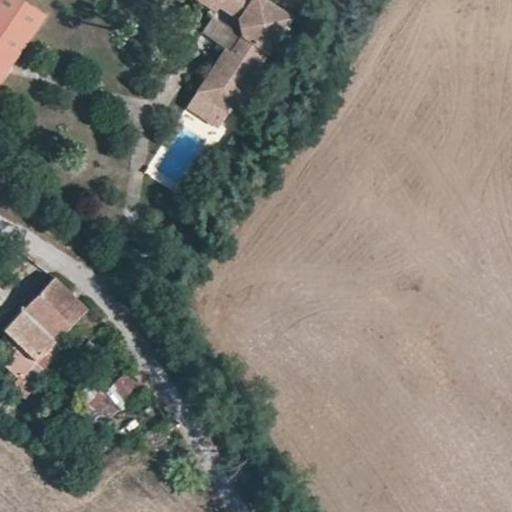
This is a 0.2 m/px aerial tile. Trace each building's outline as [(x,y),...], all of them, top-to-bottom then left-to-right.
[(0,0),(0,88),(49,18),(22,0),(0,0)] [(222,133),(296,21),(265,0),(194,0),(217,15),(241,31),(228,51),(188,111),(222,133)] [(228,51),(241,31),(217,15),(203,35),(210,39),(228,51)] [(89,312),(56,281),(11,328),(44,358),(89,312)] [(93,382),(69,399),(93,431),(147,393),(130,369),(100,390),(93,382)]
